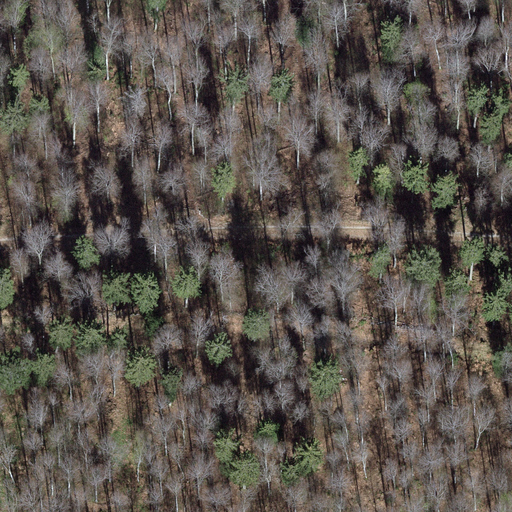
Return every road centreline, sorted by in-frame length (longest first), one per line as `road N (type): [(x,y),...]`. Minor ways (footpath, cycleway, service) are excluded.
road 1 (track): [(0,324),(254,320),(362,328),(511,354)]
road 2 (track): [(0,248),(281,233),(511,242)]
